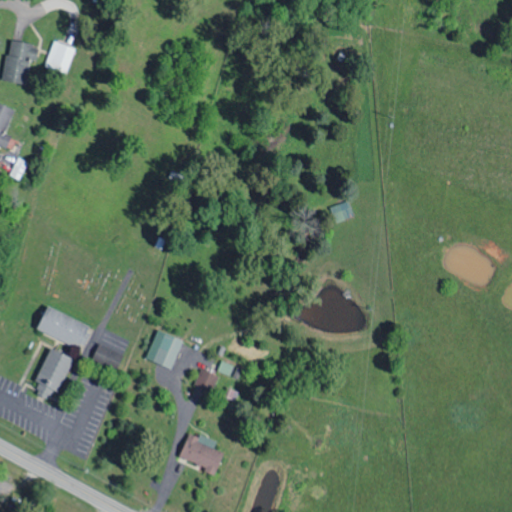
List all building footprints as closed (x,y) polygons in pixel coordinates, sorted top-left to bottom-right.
[(6,81),(30,85),(36,44),(12,40),(6,81)] [(78,49),(57,40),(47,66),(69,74),(78,49)] [(0,144),(9,148),(13,136),(8,134),(18,108),(0,100),(0,144)] [(333,206),(339,221),(355,215),(350,200),(333,206)] [(41,329),(84,346),(93,323),(50,306),(41,329)] [(149,359),(175,368),(186,338),(160,329),(149,359)] [(95,356),(119,368),(125,355),(101,343),(95,356)] [(34,388),(56,399),(77,358),(55,346),(34,388)] [(227,452),(217,448),(219,441),(192,431),(182,458),(220,472),(227,452)]
